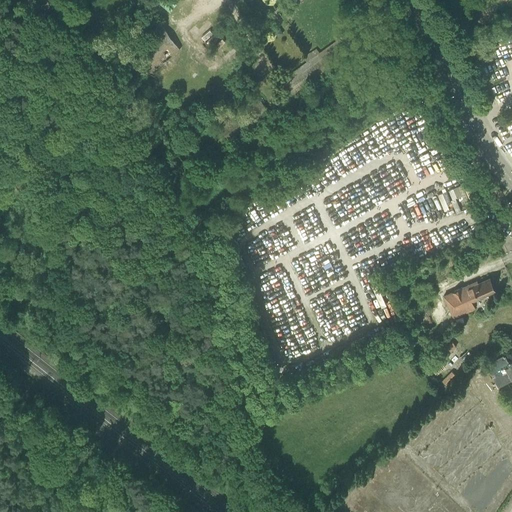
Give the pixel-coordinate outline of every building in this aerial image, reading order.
[(243,0),(239,0),(235,3),(245,18),(252,14),(243,0)] [(473,26),(461,0),(448,0),(462,29),(473,26)] [(181,51),(161,25),(128,48),(147,76),(181,51)] [(283,34),(280,28),(274,32),(278,37),(283,34)] [(364,48),(364,47),(351,31),(319,53),(317,49),(304,58),(307,62),(282,80),(294,97),(318,80),(363,48),(364,48)] [(258,98),(209,134),(221,151),(270,115),(258,98)] [(478,283),(477,281),(460,289),(467,303),(472,301),(495,291),(489,279),(478,283)] [(454,318),(471,311),(467,303),(460,289),(444,296),(454,318)] [(467,303),(471,311),(476,309),(472,301),(467,303)] [(497,310),(494,303),(488,307),(491,313),(497,310)] [(456,347),(452,342),(426,363),(431,368),(456,347)] [(511,362),(508,365),(503,356),(486,365),(498,387),(511,379),(511,362)] [(451,372),(442,382),(446,386),(456,376),(451,372)] [(387,458),(381,452),(373,460),(382,469),(388,463),(385,461),(387,458)]
